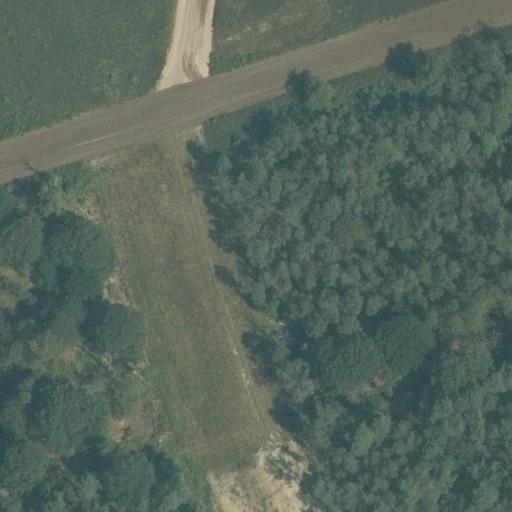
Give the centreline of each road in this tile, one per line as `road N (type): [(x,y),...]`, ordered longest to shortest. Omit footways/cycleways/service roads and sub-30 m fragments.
road 1 (track): [(511,7),(0,168)]
road 2 (track): [(199,0),(184,109),(246,438),(270,511)]
